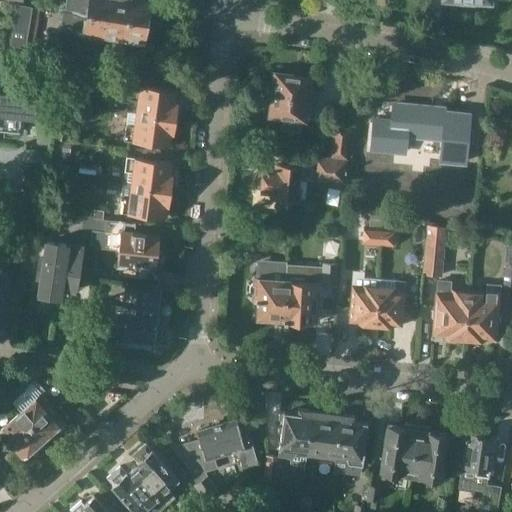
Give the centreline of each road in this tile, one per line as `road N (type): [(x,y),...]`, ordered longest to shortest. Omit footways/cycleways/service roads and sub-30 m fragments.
road 1 (residential): [(182,367),(196,354),(224,13)]
road 2 (residential): [(511,399),(182,367)]
road 3 (residential): [(224,13),(511,76)]
road 4 (residential): [(174,374),(20,511)]
